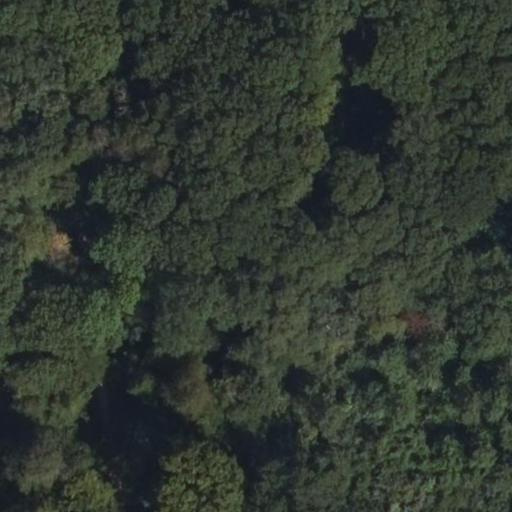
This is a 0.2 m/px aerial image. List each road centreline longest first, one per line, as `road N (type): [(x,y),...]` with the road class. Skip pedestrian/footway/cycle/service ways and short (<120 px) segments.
road 1 (track): [(119,511),(87,265),(73,0)]
road 2 (track): [(83,128),(425,0)]
